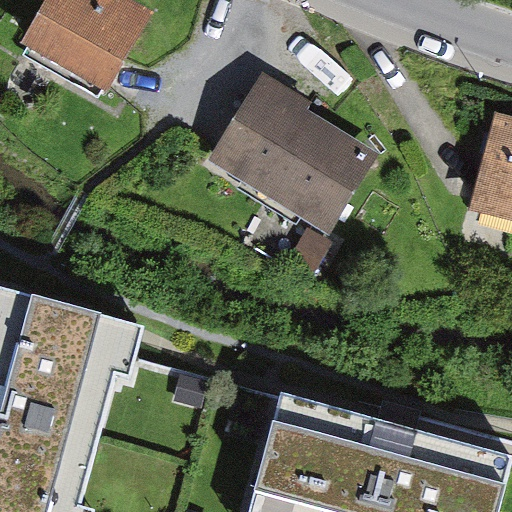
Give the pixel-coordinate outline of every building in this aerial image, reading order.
[(124,0),(47,0),(21,44),(105,94),(152,16),(124,0)] [(312,103),(265,74),(210,161),(328,234),(378,155),(307,110),(312,103)] [(511,120),(497,117),(472,212),(511,222),(511,120)] [(308,229),(291,258),(315,272),(332,243),(308,229)] [(141,324),(0,284),(0,511),(97,511),(98,511),(77,506),(96,436),(114,373),(126,376),(141,324)] [(179,377),(172,402),(200,410),(207,384),(179,377)] [(511,459),(396,429),(282,399),(251,511),(499,511),(511,466),(511,465),(511,459)]
